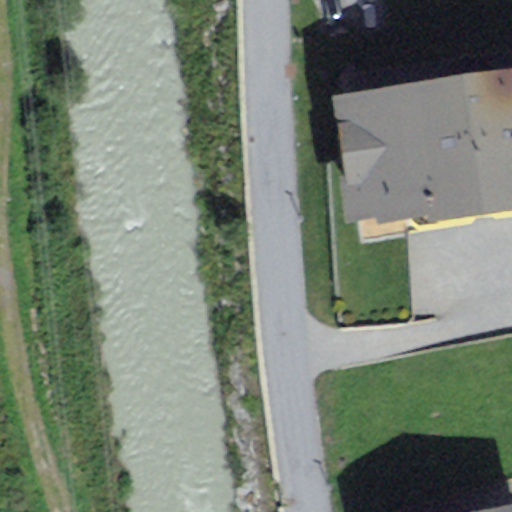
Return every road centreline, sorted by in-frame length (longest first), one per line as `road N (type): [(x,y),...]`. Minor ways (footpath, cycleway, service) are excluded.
road 1 (residential): [(268,0),(274,164),(325,511)]
road 2 (track): [(0,16),(12,139),(73,511)]
